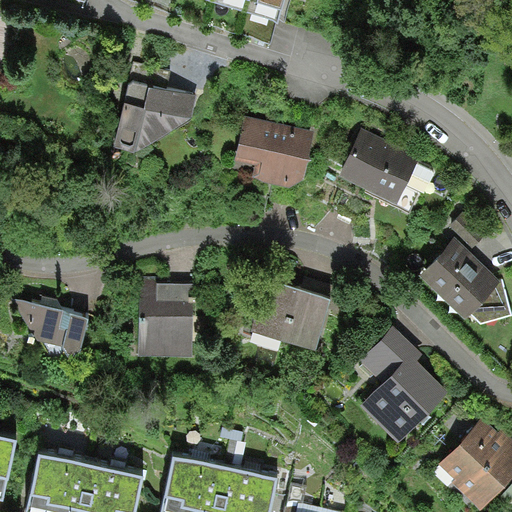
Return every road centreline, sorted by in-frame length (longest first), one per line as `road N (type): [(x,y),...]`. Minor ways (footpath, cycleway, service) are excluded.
road 1 (residential): [(511,393),(486,381),(384,279),(318,245),(186,235),(84,262),(0,257)]
road 2 (residential): [(511,199),(458,135),(360,77),(54,0)]
